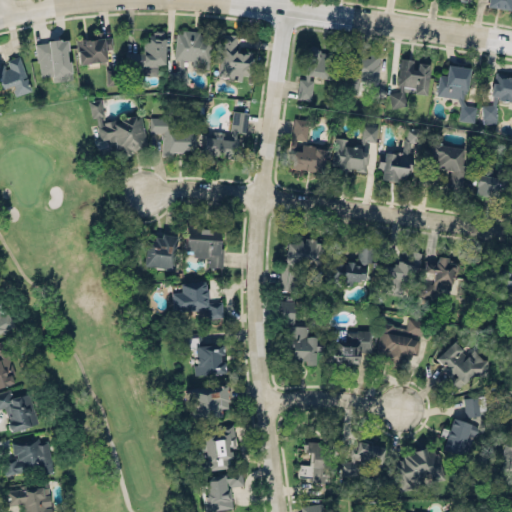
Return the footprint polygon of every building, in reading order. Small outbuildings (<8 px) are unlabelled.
[(511,0),(487,0),(486,8),(509,12),(510,5),(511,5),(511,0)] [(164,28),(163,63),(157,63),(156,74),(140,73),(140,66),(126,66),(126,51),(143,52),(144,37),(147,37),(148,34),(154,32),(154,28),(164,28)] [(182,29),(199,31),(199,32),(210,33),(207,69),(190,68),(190,61),(183,61),(182,68),(185,68),(187,81),(170,84),(168,71),(178,69),(178,60),(173,59),(176,32),(182,32),(182,29)] [(76,39),(77,62),(105,62),(104,49),(111,49),(111,37),(102,37),(102,31),(94,31),(94,38),(76,39)] [(221,31),(219,73),(228,74),(228,79),(241,80),(241,72),(253,73),(254,49),(236,48),(237,32),(221,31)] [(35,42),(38,77),(52,75),(52,80),(70,79),(66,39),(35,42)] [(331,78),(335,52),(307,48),(303,74),(331,78)] [(379,54),(369,53),(369,55),(347,52),(342,92),(357,94),(359,80),(369,82),(367,98),(382,100),(383,88),(376,87),(379,54)] [(11,87),(14,94),(30,88),(18,54),(6,58),(9,65),(4,67),(2,62),(0,63),(0,85),(11,81),(13,87),(11,87)] [(399,56),(411,57),(409,66),(416,66),(417,59),(430,60),(425,94),(412,93),(413,86),(404,85),(406,104),(389,108),(385,89),(396,87),(396,70),(399,56)] [(475,106),(464,104),(468,67),(446,64),(445,74),(438,74),(436,95),(460,98),(457,120),(473,121),(475,106)] [(511,72),(511,74),(510,74),(510,73),(506,73),(505,74),(495,71),(493,80),(492,79),(489,91),(492,92),(491,103),(481,104),(481,118),(482,118),(482,122),(496,121),(495,117),(496,117),(495,106),(496,96),(502,96),(502,95),(505,95),(505,97),(509,98),(511,86),(511,72)] [(106,74),(105,85),(114,85),(115,75),(106,74)] [(310,100),(311,80),(297,79),(296,99),(310,100)] [(140,114),(104,121),(100,98),(90,100),(97,140),(113,137),(116,153),(146,148),(140,114)] [(247,112),(231,110),(230,132),(213,130),(212,137),(202,136),(200,154),(233,157),(235,133),(245,133),(247,112)] [(161,131),(160,154),(172,154),(172,151),(191,151),(191,130),(173,130),(173,117),(148,116),(148,131),(161,131)] [(308,119),(293,117),(289,148),(292,148),(289,168),(322,171),(324,148),(305,145),(308,119)] [(346,142),(346,138),(340,135),(335,135),(330,164),(339,165),(338,165),(364,170),(367,149),(365,149),(364,148),(363,148),(363,139),(376,140),(378,126),(362,124),(360,139),(361,139),(360,144),(346,142)] [(378,158),(377,164),(382,164),(381,176),(393,177),(394,174),(408,175),(409,159),(406,158),(408,138),(416,139),(418,127),(404,126),(403,134),(401,134),(399,156),(395,156),(396,148),(384,147),(382,159),(378,158)] [(425,136),(432,136),(434,137),(434,139),(439,140),(439,142),(466,146),(460,190),(447,188),(450,170),(426,166),(428,154),(423,153),(425,136)] [(474,191),(488,194),(489,189),(490,189),(492,191),(494,192),(496,191),(497,190),(498,185),(501,185),(504,183),(505,176),(507,165),(498,163),(496,174),(477,171),(475,182),(476,183),(474,191)] [(180,222),(179,250),(190,251),(190,256),(208,257),(208,265),(220,265),(221,246),(216,246),(217,226),(209,226),(209,230),(195,230),(195,222),(180,222)] [(175,235),(172,268),(143,265),(146,239),(153,240),(154,236),(160,237),(160,233),(175,235)] [(279,290),(296,291),(300,260),(320,263),(322,241),(304,239),(303,239),(294,238),(293,243),(284,242),(279,290)] [(331,283),(351,285),(351,279),(367,281),(370,246),(357,245),(356,263),(333,261),(331,283)] [(392,263),(384,262),(383,266),(382,273),(380,291),(402,294),(403,285),(410,286),(411,278),(414,278),(415,265),(418,266),(420,250),(416,249),(416,248),(412,247),(409,247),(409,248),(405,248),(404,257),(400,257),(396,257),(396,261),(392,260),(392,263)] [(419,295),(438,297),(439,287),(452,289),(455,262),(446,261),(447,257),(436,255),(435,264),(425,263),(424,271),(433,272),(432,283),(420,282),(419,295)] [(511,263),(511,291),(504,289),(503,291),(490,288),(491,286),(486,285),(484,287),(482,285),(482,288),(477,287),(476,291),(468,289),(472,267),(477,268),(478,261),(483,261),(485,263),(483,269),(487,270),(489,261),(494,260),(498,261),(496,268),(497,269),(498,265),(500,265),(501,266),(501,268),(503,269),(503,266),(507,267),(507,265),(511,263)] [(179,282),(203,280),(203,286),(205,287),(207,302),(221,301),(222,316),(207,318),(206,309),(197,309),(184,309),(171,310),(171,292),(180,291),(179,282)] [(293,300),(278,300),(278,323),(293,323),(293,300)] [(0,330),(14,324),(6,310),(4,311),(0,303),(0,330)] [(381,323),(374,360),(398,364),(400,352),(416,355),(419,337),(429,338),(431,323),(407,318),(405,327),(381,323)] [(314,336),(305,336),(305,326),(287,325),(286,359),(303,359),(303,364),(313,364),(314,336)] [(192,344),(194,362),(191,362),(193,373),(222,370),(221,358),(218,359),(217,352),(221,351),(220,340),(201,342),(200,331),(182,333),(183,345),(192,344)] [(439,383),(449,394),(470,375),(485,374),(486,357),(482,357),(473,347),(466,352),(460,358),(461,351),(459,348),(460,347),(452,337),(434,356),(442,362),(440,364),(447,373),(452,370),(455,374),(454,375),(450,373),(439,383)] [(0,386),(16,381),(7,355),(2,356),(0,349),(0,386)] [(186,384),(225,379),(227,397),(225,397),(226,404),(220,405),(221,413),(190,417),(186,384)] [(9,431),(37,424),(29,392),(10,397),(8,389),(0,391),(0,408),(3,407),(9,431)] [(479,409),(483,409),(483,396),(463,397),(463,416),(480,416),(479,409)] [(451,417),(440,448),(459,455),(461,449),(467,451),(473,434),(476,432),(477,428),(475,425),(472,423),(469,423),(451,417)] [(206,469),(230,467),(228,447),(235,447),(233,424),(215,425),(216,433),(196,435),(198,452),(204,451),(206,469)] [(51,469),(46,437),(10,442),(13,456),(2,458),(5,476),(51,469)] [(330,482),(331,442),(300,441),(300,451),(310,451),(310,464),(297,464),(296,475),(310,475),(310,481),(330,482)] [(511,442),(502,443),(503,469),(511,468),(511,442)] [(341,474),(371,474),(371,466),(383,466),(383,443),(356,444),(356,447),(349,447),(350,461),(340,461),(341,474)] [(388,456),(405,452),(404,449),(425,444),(426,448),(437,445),(443,470),(406,479),(408,489),(397,492),(388,456)] [(203,510),(231,506),(228,485),(242,483),(240,469),(203,475),(205,489),(202,489),(204,501),(202,501),(203,510)] [(7,505),(20,504),(21,511),(50,511),(47,486),(5,490),(7,505)] [(300,505),(300,511),(322,511),(322,503),(300,505)]
